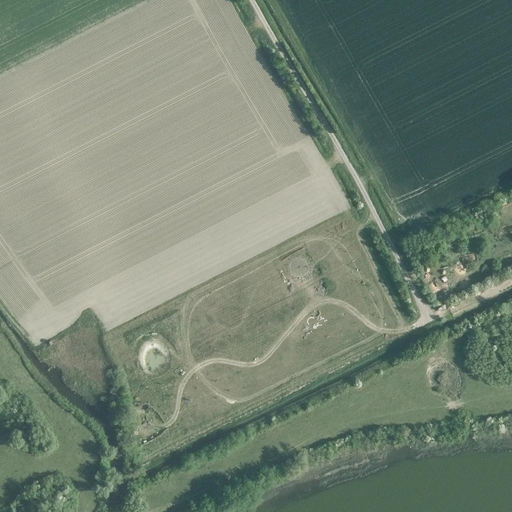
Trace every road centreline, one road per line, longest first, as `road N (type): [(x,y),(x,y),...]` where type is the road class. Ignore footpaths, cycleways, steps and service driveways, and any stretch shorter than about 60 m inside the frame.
road 1 (track): [(163,511),(213,495),(335,430),(511,395)]
road 2 (unclassified): [(426,317),(251,0)]
